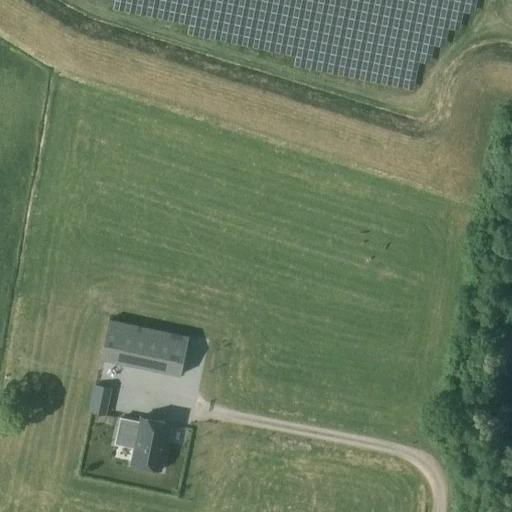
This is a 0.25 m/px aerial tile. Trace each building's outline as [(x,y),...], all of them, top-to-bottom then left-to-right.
[(76,313),(75,262),(53,262),(53,313),(76,313)] [(181,375),(189,336),(109,319),(101,358),(181,375)] [(46,370),(71,368),(69,330),(44,331),(46,370)] [(0,506),(31,511),(47,428),(94,437),(100,404),(19,390),(0,491),(0,506)] [(131,464),(161,470),(162,463),(171,423),(140,417),(139,422),(121,418),(115,443),(134,447),(132,456),(131,464)]
